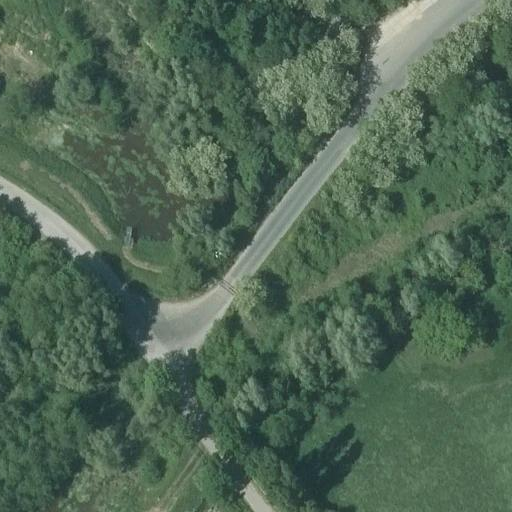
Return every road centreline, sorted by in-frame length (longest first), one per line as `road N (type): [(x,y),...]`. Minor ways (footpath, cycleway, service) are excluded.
road 1 (unclassified): [(156,353),(227,294),(368,122),(402,64),(476,0)]
road 2 (unclassified): [(156,353),(85,262),(0,197)]
road 3 (unclassified): [(264,511),(156,353)]
